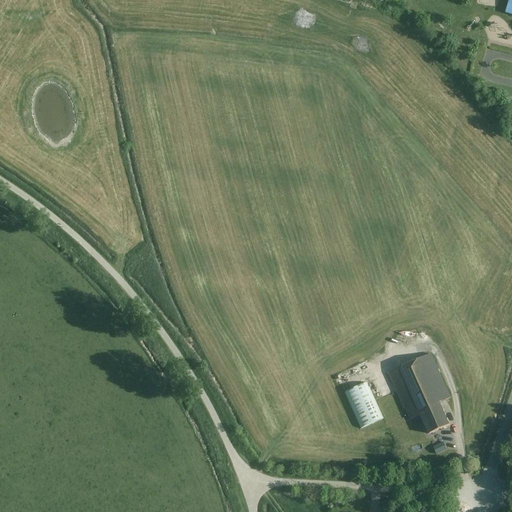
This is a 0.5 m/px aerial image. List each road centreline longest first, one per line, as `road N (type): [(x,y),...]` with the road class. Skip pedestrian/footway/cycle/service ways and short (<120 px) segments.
road 1 (unclassified): [(0,181),(114,273),(169,341),(245,484)]
road 2 (residential): [(245,484),(444,491),(484,501)]
